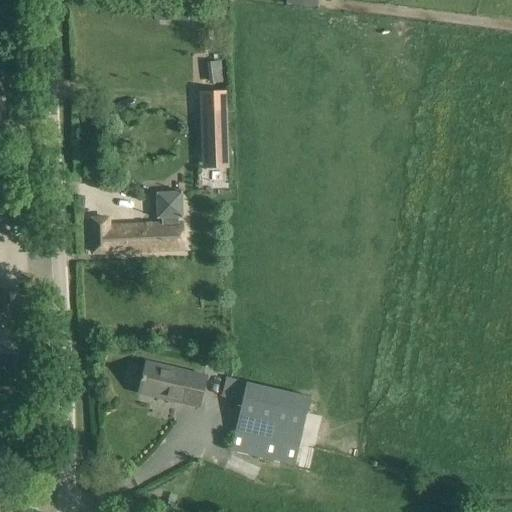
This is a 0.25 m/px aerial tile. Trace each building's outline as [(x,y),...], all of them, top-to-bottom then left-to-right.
[(174,19),(174,7),(156,6),(156,19),(174,19)] [(226,111),(202,112),(203,155),(227,154),(226,111)] [(183,218),(181,192),(156,193),(157,219),(162,218),(162,225),(108,227),(108,219),(91,219),(93,253),(184,249),(183,224),(179,224),(179,218),(183,218)] [(208,376),(147,362),(139,395),(200,410),(208,376)] [(231,452),(294,466),(311,396),(226,377),(221,399),(242,403),(231,452)] [(458,511),(459,510),(458,503),(456,498),(453,492),(450,488),(446,485),(440,481),(436,480),(429,479),(423,479),(417,480),(412,483),(407,486),(402,491),(399,497),(396,504),(396,509),(396,511),(458,511)]
